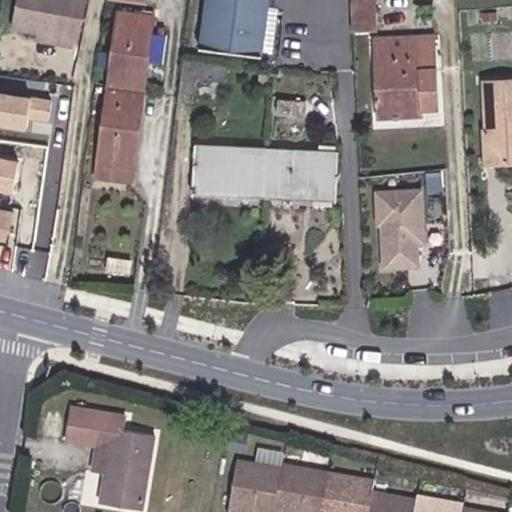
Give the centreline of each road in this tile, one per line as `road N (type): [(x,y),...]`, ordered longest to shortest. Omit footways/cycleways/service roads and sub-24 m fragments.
road 1 (residential): [(511,336),(381,344),(292,327),(270,334),(248,375)]
road 2 (secondary): [(511,398),(417,403),(248,375)]
road 3 (secondary): [(248,375),(24,319)]
road 4 (residential): [(0,458),(24,319)]
